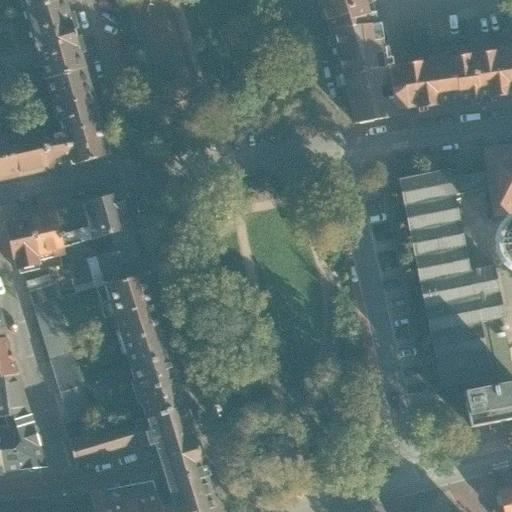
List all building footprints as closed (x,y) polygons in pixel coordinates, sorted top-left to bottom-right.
[(21,0),(61,138),(69,166),(110,157),(103,134),(94,103),(77,45),(63,0),(21,0)] [(316,0),(328,36),(375,25),(367,0),(316,0)] [(328,36),(341,76),(388,69),(375,25),(328,36)] [(511,50),(388,69),(395,117),(511,99),(511,50)] [(350,124),(395,117),(388,69),(341,76),(350,124)] [(45,130),(0,140),(0,179),(69,166),(61,138),(48,141),(45,130)] [(454,182),(457,199),(492,194),(497,226),(511,223),(511,151),(487,155),(490,177),(454,182)] [(496,272),(472,276),(457,199),(454,182),(452,173),(403,183),(444,397),(471,392),(511,383),(511,377),(502,325),(506,324),(496,272)] [(124,197),(87,205),(97,248),(117,243),(135,239),(124,197)] [(87,205),(58,212),(67,255),(97,248),(87,205)] [(58,212),(31,218),(41,261),(67,255),(58,212)] [(31,218),(5,224),(15,266),(41,261),(31,218)] [(511,231),(508,235),(504,238),(501,243),(499,247),(498,252),(497,258),(498,263),(499,268),(501,272),(504,277),(507,281),(511,285),(511,284),(511,231)] [(99,293),(149,279),(135,239),(117,243),(120,253),(89,260),(99,293)] [(87,261),(69,266),(76,289),(94,284),(87,261)] [(27,282),(31,293),(54,286),(51,275),(27,282)] [(149,279),(99,293),(104,309),(112,306),(133,374),(174,361),(149,279)] [(31,293),(35,306),(58,299),(54,286),(31,293)] [(35,306),(45,339),(68,332),(58,299),(35,306)] [(45,339),(51,361),(75,354),(68,332),(45,339)] [(5,343),(0,344),(0,379),(15,375),(5,343)] [(51,361),(61,394),(84,387),(75,354),(51,361)] [(174,361),(133,374),(147,420),(188,407),(174,361)] [(15,375),(0,379),(0,420),(27,412),(15,375)] [(511,383),(471,392),(480,438),(511,431),(511,383)] [(61,394),(70,423),(93,416),(84,387),(61,394)] [(166,510),(166,511),(221,511),(202,451),(188,407),(147,420),(160,462),(174,507),(166,510)] [(383,441),(375,409),(353,414),(361,446),(383,441)] [(63,425),(68,441),(98,432),(93,416),(70,423),(63,425)] [(98,432),(68,441),(76,468),(142,448),(134,421),(98,432)] [(2,432),(0,432),(0,471),(9,470),(2,432)] [(155,478),(94,492),(97,511),(166,511),(166,510),(155,478)] [(502,511),(511,511),(511,488),(498,491),(502,511)] [(72,511),(97,511),(94,492),(70,494),(72,511)] [(0,501),(0,511),(72,511),(70,494),(0,501)]
